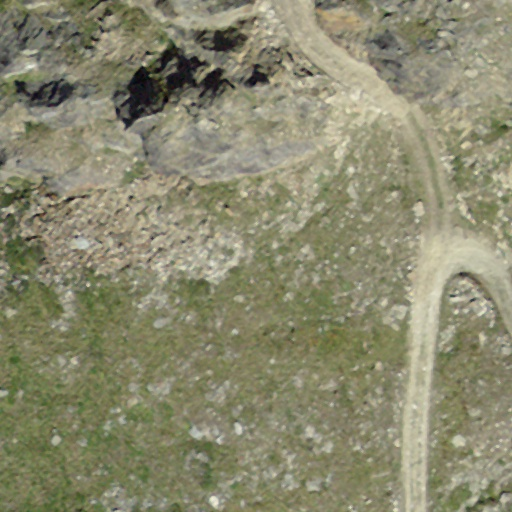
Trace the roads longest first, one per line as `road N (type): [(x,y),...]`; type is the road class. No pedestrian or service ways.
road 1 (track): [(426,511),(429,295),(442,242),(495,277),(511,316)]
road 2 (track): [(442,242),(412,120),(303,27),(293,0)]
